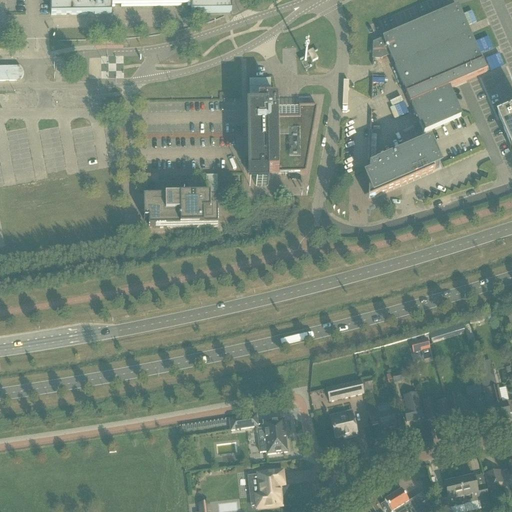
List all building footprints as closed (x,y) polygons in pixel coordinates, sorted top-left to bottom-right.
[(50,0),(51,16),(111,15),(111,8),(112,8),(112,5),(190,4),(190,7),(191,7),(191,14),(231,13),(231,0),(50,0)] [(481,63),(457,8),(373,44),(373,60),(380,60),(390,56),(407,95),(405,96),(410,106),(411,105),(423,134),(461,118),(448,89),(486,73),(482,63),(481,63)] [(312,63),(317,60),(312,51),(307,54),(312,63)] [(24,67),(0,67),(0,82),(24,83),(24,67)] [(272,79),(251,79),(251,96),(273,95),(272,79)] [(305,174),(317,108),(298,108),(299,119),(277,120),(277,101),(257,101),(258,109),(250,109),(247,109),(248,159),(248,161),(247,161),(246,162),(245,163),(246,164),(246,165),(247,166),(248,166),(248,175),(255,175),(256,187),(267,187),(267,175),(305,174)] [(408,101),(397,104),(400,117),(411,114),(408,101)] [(511,114),(500,120),(504,130),(511,148),(511,114)] [(207,141),(211,141),(211,145),(217,145),(218,139),(225,140),(226,133),(207,132),(207,141)] [(434,173),(433,171),(439,168),(436,160),(437,160),(429,143),(369,169),(368,178),(365,179),(368,186),(368,202),(434,173)] [(218,176),(207,176),(208,192),(219,192),(218,176)] [(209,198),(179,198),(143,199),(143,221),(149,221),(149,229),(217,228),(217,208),(210,209),(209,198)] [(474,341),(468,323),(463,325),(465,332),(468,343),(474,341)] [(465,332),(463,325),(455,327),(457,335),(465,332)] [(437,333),(429,335),(431,342),(439,340),(437,333)] [(426,340),(411,344),(413,354),(429,350),(426,340)] [(511,402),(500,405),(496,388),(491,389),(484,363),(475,365),(482,394),(486,393),(489,408),(490,410),(493,423),(510,419),(509,414),(511,413),(511,402)] [(391,376),(391,377),(393,384),(402,382),(401,374),(391,376)] [(371,380),(364,382),(365,388),(372,387),(371,380)] [(329,403),(364,395),(361,382),(326,390),(329,403)] [(420,407),(417,394),(404,397),(407,410),(404,411),(407,423),(424,420),(421,407),(420,407)] [(452,416),(461,414),(457,394),(448,397),(452,416)] [(479,396),(472,398),(470,398),(473,412),(466,413),(469,428),(486,425),(479,396)] [(451,419),(447,403),(434,406),(432,399),(423,401),(428,421),(438,419),(442,435),(454,432),(451,419)] [(379,417),(376,406),(367,408),(372,427),(379,425),(380,429),(389,427),(390,429),(394,428),(394,426),(396,425),(393,413),(379,417)] [(357,437),(351,411),(329,416),(335,440),(342,438),(343,440),(357,437)] [(231,432),(257,428),(256,417),(229,421),(231,432)] [(268,453),(268,455),(288,453),(284,421),(264,423),(266,443),(259,444),(260,453),(268,453)] [(496,487),(503,485),(500,472),(486,475),(490,495),(498,493),(496,487)] [(282,473),(262,475),(256,476),(258,494),(254,495),(254,499),(253,500),(252,501),(252,502),(252,504),(252,505),(253,506),(255,507),(255,509),(281,506),(281,503),(282,502),(282,498),(280,497),(280,494),(278,494),(277,486),(284,485),(282,473)] [(474,478),(459,481),(465,505),(488,500),(485,487),(477,489),(474,478)] [(465,505),(459,481),(444,485),(446,496),(438,498),(437,494),(441,510),(447,509),(465,505)] [(402,491),(395,495),(390,498),(385,502),(386,503),(382,506),(384,510),(383,510),(384,511),(433,511),(427,503),(422,494),(409,503),(409,502),(402,491)]
